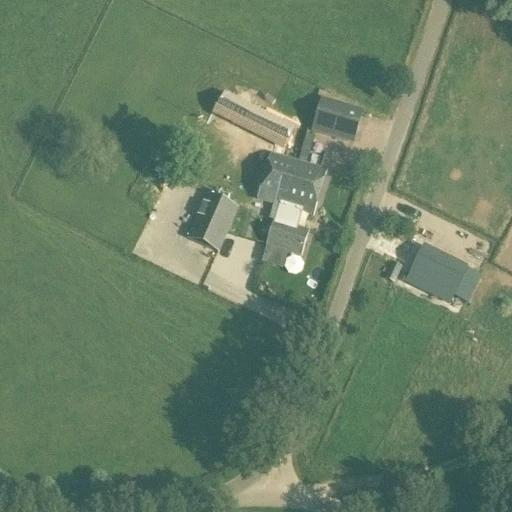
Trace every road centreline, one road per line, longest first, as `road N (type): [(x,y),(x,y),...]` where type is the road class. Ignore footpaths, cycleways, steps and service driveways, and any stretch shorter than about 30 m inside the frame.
road 1 (unclassified): [(272,488),(442,0)]
road 2 (unclassified): [(0,511),(178,506),(272,488)]
road 3 (unclassified): [(272,488),(310,492),(449,468),(511,436)]
